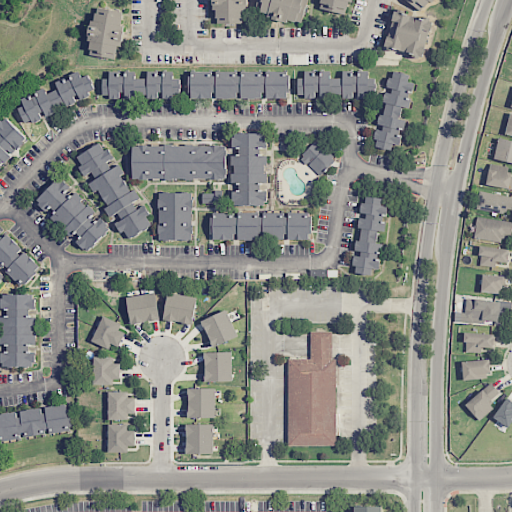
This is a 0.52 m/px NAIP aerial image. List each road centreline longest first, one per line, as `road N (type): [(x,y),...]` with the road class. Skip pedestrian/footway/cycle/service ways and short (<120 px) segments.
road 1 (residential): [(415,479),(79,478),(0,491)]
road 2 (tertiary): [(488,0),(436,187),(416,379)]
road 3 (tertiary): [(435,479),(447,244)]
road 4 (tertiary): [(456,193),(501,22)]
